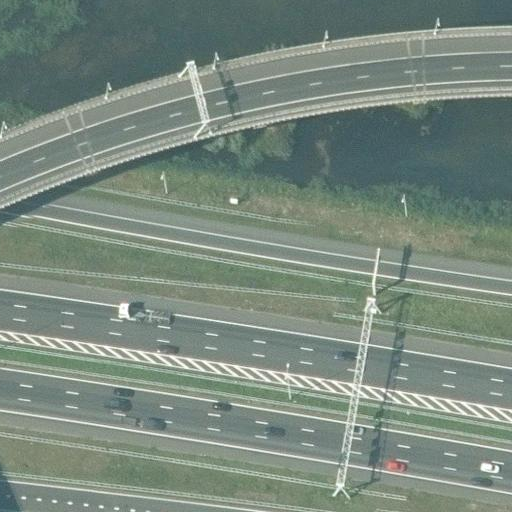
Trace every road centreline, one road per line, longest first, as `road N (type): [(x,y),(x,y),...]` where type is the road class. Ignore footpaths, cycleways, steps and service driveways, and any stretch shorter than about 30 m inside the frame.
road 1 (motorway): [(511,90),(407,96),(249,121),(136,151),(0,203)]
road 2 (motorway): [(511,289),(0,203)]
road 3 (motorway): [(0,391),(511,474)]
road 4 (motorway): [(511,386),(0,313)]
road 5 (motorway): [(0,488),(202,511)]
